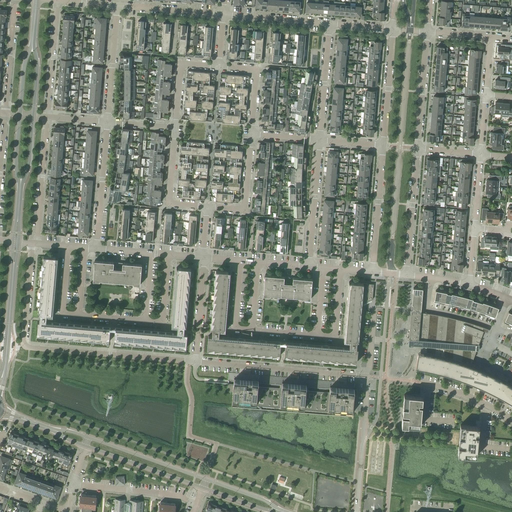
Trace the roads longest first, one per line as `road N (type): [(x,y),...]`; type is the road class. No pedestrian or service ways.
road 1 (residential): [(355,511),(362,376),(195,362)]
road 2 (residential): [(195,362),(25,347),(32,244)]
road 3 (tertiary): [(282,511),(87,437)]
road 4 (tertiary): [(0,380),(15,242)]
road 5 (residential): [(97,249),(109,120)]
road 6 (residential): [(36,244),(47,115)]
road 7 (residential): [(71,485),(197,502)]
road 8 (residential): [(308,266),(320,140)]
road 9 (residential): [(372,271),(383,145)]
road 10 (residential): [(406,274),(417,148)]
road 11 (tertiary): [(84,446),(202,488)]
